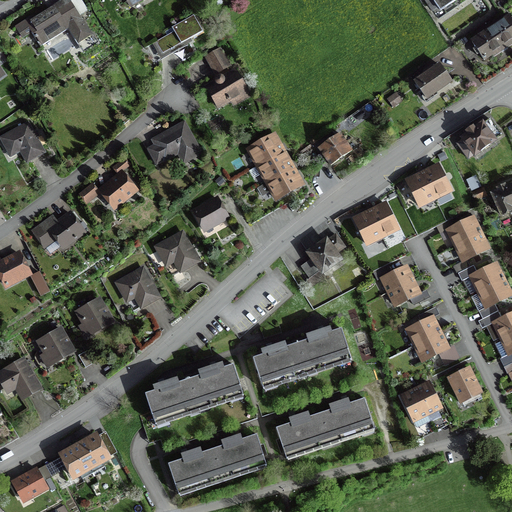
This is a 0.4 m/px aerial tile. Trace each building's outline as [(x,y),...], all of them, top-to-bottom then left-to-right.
[(86,12),(78,0),(73,0),(45,18),(43,15),(31,22),(30,20),(16,29),(22,38),(32,32),(35,36),(33,38),(39,48),(49,42),(47,40),(68,27),(83,52),(95,45),(77,17),(86,12)] [(428,0),(440,16),(463,0),(428,0)] [(166,36),(154,43),(162,55),(202,33),(193,16),(164,33),(166,36)] [(505,46),(511,41),(511,22),(509,18),(471,43),(483,61),(499,50),(499,51),(506,47),(505,46)] [(228,66),(219,50),(205,58),(214,74),(228,66)] [(426,99),(450,82),(439,66),(431,72),(429,69),(422,73),(424,76),(414,83),(426,99)] [(245,92),(234,73),(226,78),(226,79),(223,81),(222,79),(221,78),(219,77),(217,78),(216,78),(215,80),(215,81),(215,83),(206,88),(217,108),(245,92)] [(392,108),(398,103),(393,96),(387,101),(392,108)] [(43,100),(37,103),(40,109),(45,106),(43,100)] [(501,136),(489,120),(482,125),(481,124),(473,130),(471,128),(466,132),(467,134),(461,138),(462,139),(456,143),(467,159),(473,155),(473,156),(494,141),(493,141),(501,136)] [(26,163),(44,154),(27,124),(0,138),(0,139),(7,153),(18,148),(26,163)] [(197,151),(183,125),(154,142),(157,147),(149,151),(156,164),(180,151),(184,158),(197,151)] [(339,135),(318,149),(330,166),(351,152),(339,135)] [(288,162),(283,152),(279,146),(273,136),(247,150),(257,167),(266,184),(276,200),(302,185),(295,174),(292,169),(288,162)] [(124,160),(113,169),(118,174),(119,174),(120,175),(98,194),(92,186),(80,196),(85,202),(96,192),(98,194),(101,191),(114,208),(134,192),(119,174),(128,166),(124,160)] [(419,207),(434,199),(450,192),(438,167),(429,171),(422,175),(418,177),(406,182),(419,207)] [(511,213),(511,185),(504,189),(503,187),(497,189),(498,192),(491,195),(501,216),(511,212),(511,213)] [(474,201),(485,197),(482,190),(471,194),(472,195),(470,196),(472,201),(474,200),(474,201)] [(213,226),(227,218),(216,200),(193,213),(202,229),(212,224),(213,226)] [(354,220),(366,245),(397,230),(385,205),(374,210),(365,215),(354,220)] [(83,233),(69,214),(56,224),(52,218),(32,232),(42,246),(54,237),(63,248),(83,233)] [(487,250),(482,239),(477,229),(472,219),(447,231),(463,262),(487,250)] [(172,276),(197,262),(181,234),(156,248),(172,276)] [(326,242),(326,241),(308,254),(311,259),(300,267),(309,279),(320,271),(321,273),(339,261),(335,254),(344,248),(335,236),(326,242)] [(29,275),(18,255),(0,264),(0,263),(0,276),(5,287),(29,275)] [(510,296),(505,286),(500,275),(495,265),(470,277),(486,308),(510,296)] [(405,268),(381,279),(395,307),(418,295),(414,285),(410,277),(405,268)] [(132,312),(158,298),(142,270),(117,284),(132,312)] [(89,334),(110,322),(98,301),(77,313),(89,334)] [(495,346),(501,359),(511,353),(511,314),(493,324),(502,342),(495,346)] [(431,318),(407,330),(422,362),(447,350),(441,338),(436,328),(431,318)] [(263,340),(281,334),(277,324),(259,329),(263,340)] [(307,341),(297,344),(285,348),(284,344),(270,348),(261,351),(262,356),(252,359),(262,387),(275,382),(276,385),(297,378),(296,375),(306,372),(315,369),(316,372),(337,365),(336,362),(350,357),(340,330),(330,333),(329,329),(323,331),(306,336),(307,341)] [(45,367),(72,351),(59,330),(38,342),(46,356),(40,359),(45,367)] [(90,349),(84,353),(78,356),(85,369),(88,366),(91,365),(94,363),(97,362),(90,349)] [(22,399),(38,389),(22,361),(0,374),(0,379),(7,392),(15,388),(22,399)] [(188,411),(198,408),(207,405),(208,408),(229,401),(228,398),(242,393),(232,365),(222,369),(221,364),(215,366),(198,372),(199,376),(188,380),(177,384),(176,379),(161,384),(153,387),(154,391),(144,395),(153,422),(167,418),(168,421),(189,414),(188,411)] [(480,394),(468,369),(449,379),(461,403),(480,394)] [(428,384),(419,389),(411,392),(401,398),(416,429),(430,422),(426,415),(440,408),(428,384)] [(330,410),(320,413),(309,417),(308,413),(293,418),(289,419),(290,424),(275,429),(285,456),(298,452),(299,455),(320,448),(319,445),(329,441),(338,438),(339,442),(360,435),(359,432),(373,427),(363,399),(348,404),(347,400),(344,401),(329,406),(330,410)] [(222,446),(211,450),(200,453),(199,449),(187,453),(181,455),(182,460),(167,464),(177,492),(190,488),(191,491),(212,484),(211,481),(221,478),(230,474),(231,477),(252,471),(251,468),(265,463),(264,462),(263,457),(255,435),(241,440),(239,436),(235,437),(221,442),(222,446)] [(90,468),(108,458),(96,437),(78,447),(90,468)] [(72,478),(90,468),(78,447),(61,456),(72,478)] [(22,502),(46,489),(36,470),(12,483),(22,502)]
